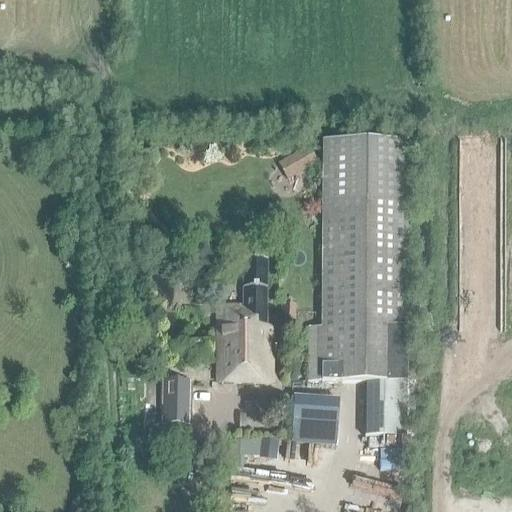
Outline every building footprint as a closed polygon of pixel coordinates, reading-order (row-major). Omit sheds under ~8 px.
[(306,327),(305,384),(364,385),(363,435),(411,436),(413,334),(404,334),(405,143),(322,141),(318,328),(306,327)] [(307,148),(291,156),(301,173),(316,165),(307,148)] [(217,383),(269,384),(269,330),(265,329),(265,261),(244,261),(242,306),(218,305),(217,383)] [(278,324),(292,324),(293,305),(288,305),(288,301),(281,301),(281,305),(279,305),(278,324)] [(159,425),(188,425),(189,383),(160,382),(159,425)] [(316,399),(313,414),(338,418),(340,403),(316,399)] [(244,405),(245,428),(267,428),(267,404),(244,405)] [(296,445),(340,447),(341,425),(298,422),(296,445)] [(266,440),(263,461),(280,463),(283,442),(266,440)]
